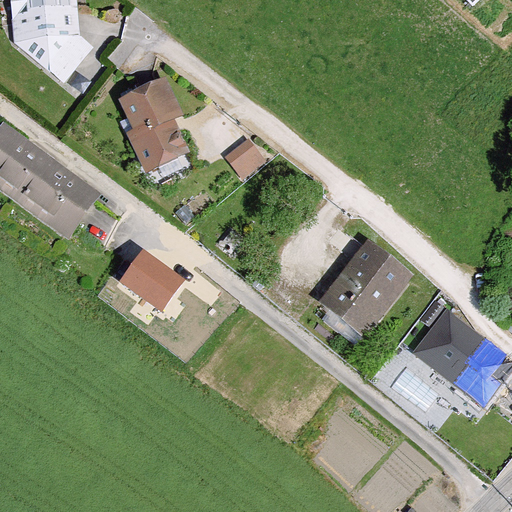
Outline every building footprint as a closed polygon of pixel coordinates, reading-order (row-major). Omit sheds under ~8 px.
[(12,0),(16,48),(61,87),(86,54),(76,44),(69,0),(12,0)] [(133,143),(146,172),(181,156),(166,124),(176,119),(162,92),(123,110),(137,141),(133,143)] [(94,201),(2,137),(0,138),(0,194),(66,241),(94,201)] [(229,162),(240,177),(259,162),(248,148),(229,162)] [(404,283),(365,255),(325,312),(363,339),(404,283)] [(511,361),(447,312),(413,355),(485,410),(511,374),(511,361)]
